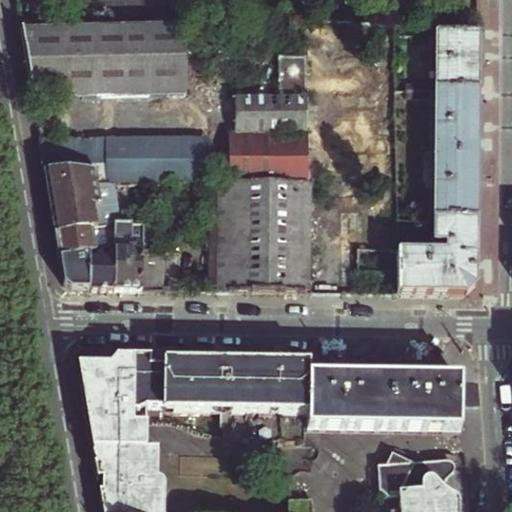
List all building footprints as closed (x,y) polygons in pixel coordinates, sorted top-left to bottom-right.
[(189,29),(21,33),(33,104),(192,100),(189,29)] [(477,40),(434,40),(433,94),(476,95),(476,68),(477,40)] [(211,139),(210,186),(206,296),(295,297),(305,297),(304,60),(277,60),(277,101),(234,101),(234,136),(231,139),(211,139)] [(433,94),(432,224),(474,224),(475,149),(476,95),(433,94)] [(94,168),(71,172),(72,184),(96,180),(94,168)] [(46,182),(47,188),(72,184),(71,172),(45,176),(46,182)] [(96,180),(72,184),(47,188),(52,221),(55,239),(115,229),(107,178),(96,180)] [(445,258),(395,258),(396,298),(438,299),(463,299),(474,289),(474,224),(432,224),(431,247),(445,248),(445,258)] [(115,229),(55,239),(59,259),(59,263),(94,257),(101,255),(114,251),(115,229)] [(114,251),(114,261),(114,295),(128,295),(141,295),(142,253),(142,229),(115,229),(114,251)] [(163,253),(142,253),(141,295),(162,295),(163,253)] [(356,254),(356,298),(396,298),(395,258),(395,254),(356,254)] [(94,257),(90,295),(100,295),(114,295),(114,261),(101,261),(101,255),(94,257)] [(90,295),(94,257),(59,263),(62,281),(63,288),(71,294),(90,295)] [(98,493),(100,511),(163,511),(165,490),(164,484),(161,482),(156,480),(157,451),(145,451),(146,411),(163,410),(163,416),(221,417),(221,430),(226,431),(225,445),(308,445),(309,434),(463,436),(458,381),(308,378),(308,363),(88,358),(89,367),(77,366),(77,374),(89,446),(93,468),(98,493)] [(468,511),(467,488),(464,453),(416,455),(412,454),(406,452),(402,450),(397,448),(392,447),(387,448),(376,454),(378,496),(379,511),(468,511)] [(287,503),(288,511),(312,511),(312,502),(287,503)]
